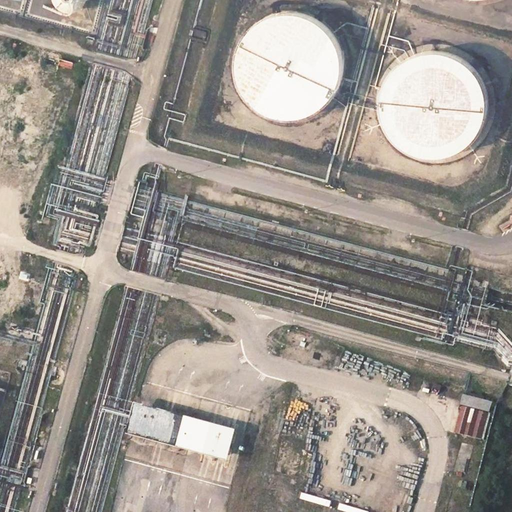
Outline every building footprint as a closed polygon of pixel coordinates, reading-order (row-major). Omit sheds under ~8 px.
[(57,0),(58,3),(61,8),(67,11),(73,12),(79,11),(84,8),(88,3),(88,0),(57,0)] [(266,22),(254,31),(244,47),(241,60),(243,79),(250,94),(261,106),(276,113),(294,115),(311,111),(324,102),(334,89),(340,71),(338,53),(331,37),(319,25),(304,18),(284,16),(266,22)] [(413,60),(401,69),(391,84),(387,98),(389,117),(396,132),(408,143),(422,151),(441,153),(457,148),(471,139),(481,127),(486,109),(485,91),(478,75),(466,63),(451,55),(431,54),(413,60)] [(238,431),(135,404),(126,437),(229,464),(238,431)] [(462,408),(456,434),(483,441),(489,415),(462,408)] [(461,445),(454,473),(465,476),(472,448),(461,445)]
